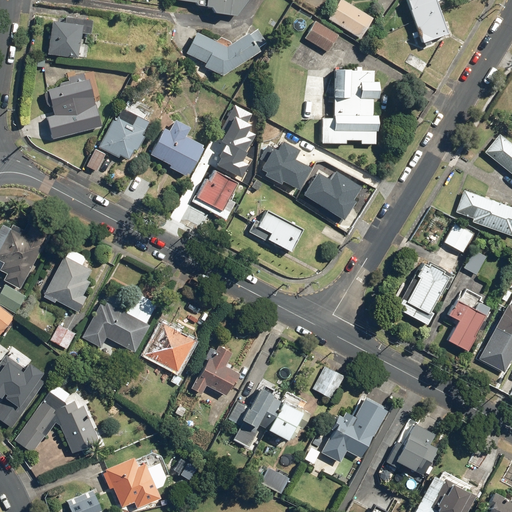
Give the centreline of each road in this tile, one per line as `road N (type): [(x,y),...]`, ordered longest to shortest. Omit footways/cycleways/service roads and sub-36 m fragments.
road 1 (residential): [(511,14),(323,328)]
road 2 (residential): [(0,173),(28,175),(323,328)]
road 3 (residential): [(323,328),(511,428)]
